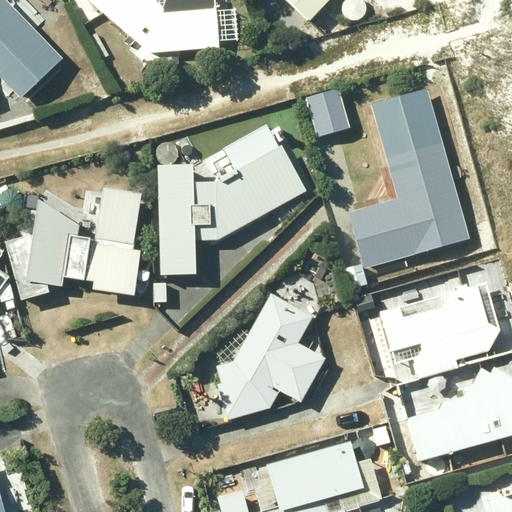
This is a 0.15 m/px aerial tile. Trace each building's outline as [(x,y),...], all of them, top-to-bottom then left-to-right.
[(25,16),(36,5),(31,0),(0,0),(0,72),(12,85),(53,46),(25,16)] [(88,0),(89,3),(150,55),(219,49),(215,0),(166,0),(160,7),(152,0),(88,0)] [(286,0),(310,22),(330,0),(286,0)] [(338,85),(305,95),(317,134),(350,124),(338,85)] [(398,196),(348,210),(362,264),(468,235),(427,86),(362,104),(365,116),(375,113),(398,196)] [(196,270),(196,236),(217,236),(307,187),(282,141),(217,177),(193,177),(193,160),(158,161),(161,270),(196,270)] [(33,233),(6,240),(21,296),(50,288),(48,280),(62,282),(64,273),(94,277),(93,285),(134,291),(141,247),(132,246),(141,189),(102,183),(94,239),(89,238),(89,234),(77,232),(79,222),(38,195),(33,233)] [(488,348),(499,329),(486,279),(380,307),(394,361),(413,355),(418,375),(458,364),(456,356),(488,348)] [(221,380),(217,381),(227,417),(270,404),(280,387),(301,399),(324,355),(298,341),(313,312),(271,289),(234,357),(216,362),(221,380)] [(429,409),(408,415),(420,456),(511,430),(511,399),(506,377),(481,364),(467,390),(434,399),(429,409)] [(386,423),(373,427),(377,443),(390,439),(386,423)] [(266,461),(267,464),(256,467),(261,484),(255,486),(262,509),(249,511),(344,511),(343,506),(382,494),(371,456),(356,460),(350,437),(266,461)] [(486,511),(511,511),(511,482),(481,492),(486,511)]
